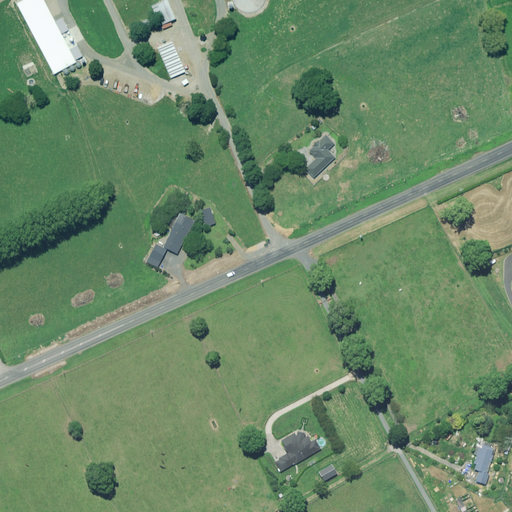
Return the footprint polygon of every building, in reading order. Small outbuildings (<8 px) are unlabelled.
[(177,19),(169,0),(167,0),(154,6),(162,26),(177,19)] [(186,72),(174,44),(160,50),(172,78),(186,72)] [(336,144),(326,134),(310,150),(318,158),(307,169),(315,178),(337,157),(330,150),(336,144)] [(217,224),(212,207),(203,210),(208,227),(217,224)] [(169,249),(181,255),(198,222),(181,213),(165,247),(169,249)] [(165,247),(158,244),(150,261),(160,266),(169,249),(165,247)] [(307,438),(306,434),(301,433),(297,436),(296,433),(283,441),(290,453),(281,458),(282,459),(277,463),(282,472),(322,450),(316,440),(313,442),(310,437),(307,438)] [(488,474),(496,449),(482,445),(474,470),(480,471),(477,482),(487,485),(490,475),(488,474)]
